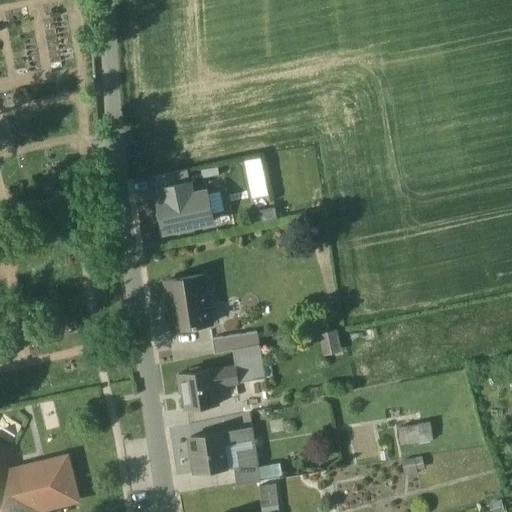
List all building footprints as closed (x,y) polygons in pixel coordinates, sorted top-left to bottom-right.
[(157,190),(161,189),(179,186),(176,172),(154,177),(157,190)] [(158,201),(164,234),(214,224),(207,190),(194,192),(192,183),(179,186),(161,189),(163,200),(158,201)] [(259,210),(262,223),(277,220),(274,207),(259,210)] [(203,275),(165,282),(174,331),(211,324),(203,275)] [(314,332),(319,353),(337,349),(332,328),(314,332)] [(257,332),(240,335),(242,348),(259,344),(257,332)] [(240,335),(212,340),(214,354),(232,350),(242,348),(240,335)] [(242,348),(232,350),(235,368),(237,367),(239,384),(265,379),(259,344),(242,348)] [(235,368),(213,371),(215,387),(239,384),(237,367),(235,368)] [(213,369),(177,374),(180,393),(183,393),(186,410),(218,406),(215,387),(213,371),(213,369)] [(428,421),(396,422),(396,441),(429,440),(428,421)] [(253,426),(231,430),(233,443),(255,439),(253,426)] [(223,431),(191,436),(197,473),(229,468),(223,431)] [(257,448),(237,452),(239,467),(259,463),(257,448)] [(68,456),(39,463),(47,493),(36,496),(39,509),(79,499),(68,456)] [(401,460),(402,473),(421,470),(419,458),(401,460)] [(39,463),(0,473),(0,474),(2,482),(0,482),(0,511),(39,511),(39,509),(36,496),(47,493),(39,463)] [(239,467),(236,467),(238,483),(263,480),(259,463),(239,467)] [(278,483),(262,485),(265,511),(281,511),(282,511),(278,483)]
